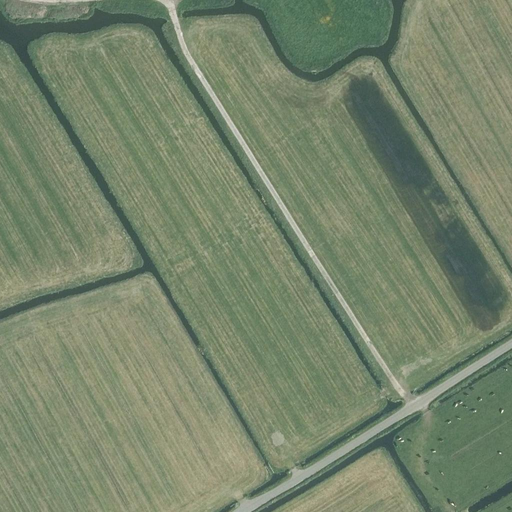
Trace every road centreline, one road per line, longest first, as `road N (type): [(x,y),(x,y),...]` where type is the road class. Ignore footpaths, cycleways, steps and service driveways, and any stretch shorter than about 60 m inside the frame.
road 1 (track): [(447,511),(417,464),(431,420),(402,394),(185,51),(162,0)]
road 2 (unclassified): [(242,511),(511,342)]
